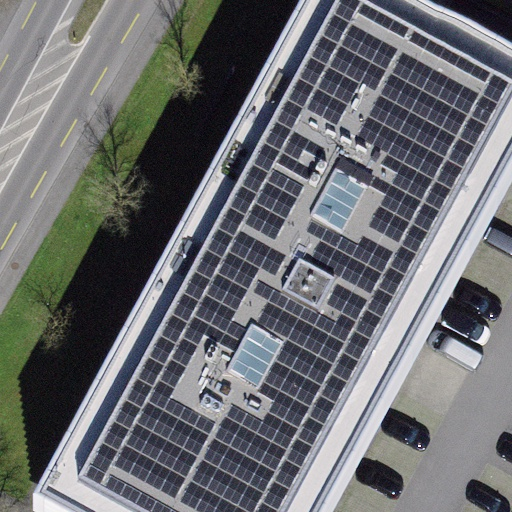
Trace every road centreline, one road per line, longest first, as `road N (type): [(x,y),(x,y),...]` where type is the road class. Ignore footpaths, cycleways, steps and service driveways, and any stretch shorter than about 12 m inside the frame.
road 1 (primary): [(0,231),(133,0)]
road 2 (unclassified): [(511,361),(429,511)]
